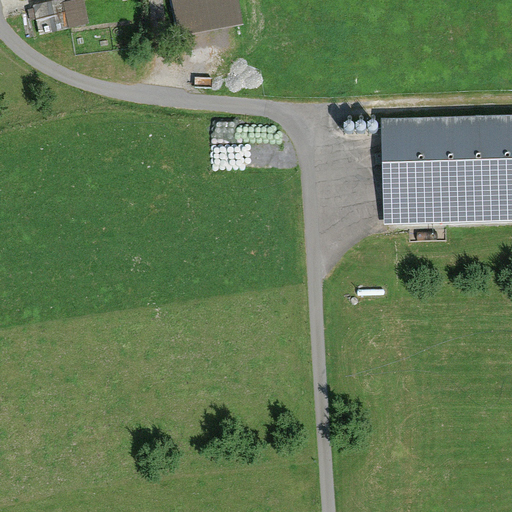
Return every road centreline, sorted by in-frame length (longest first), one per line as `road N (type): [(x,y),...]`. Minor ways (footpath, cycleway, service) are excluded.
road 1 (residential): [(327,511),(299,131),(261,112),(124,96),(51,70),(0,25)]
road 2 (track): [(275,115),(511,102)]
